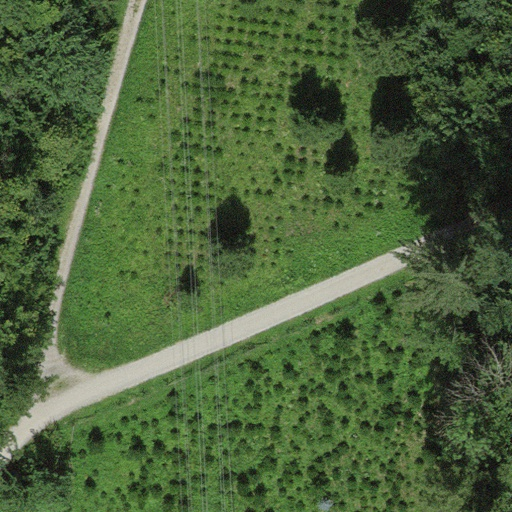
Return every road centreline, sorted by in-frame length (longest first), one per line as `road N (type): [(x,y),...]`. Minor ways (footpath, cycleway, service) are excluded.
road 1 (track): [(511,226),(159,371),(45,429),(19,455)]
road 2 (track): [(19,455),(150,0)]
